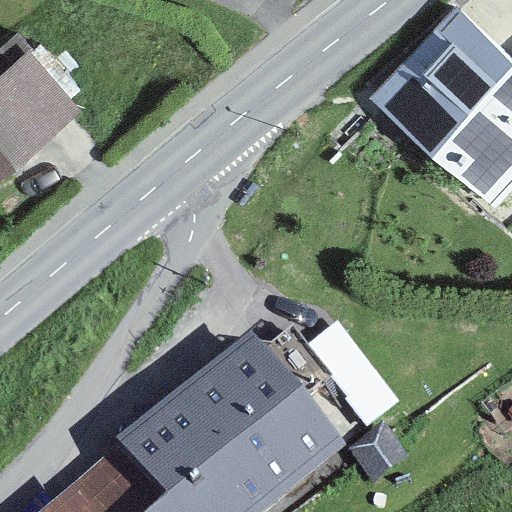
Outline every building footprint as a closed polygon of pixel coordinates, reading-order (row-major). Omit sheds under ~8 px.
[(511,48),(458,0),(454,0),(370,92),(490,201),(511,176),(511,48)] [(0,180),(83,113),(31,49),(0,73),(0,180)] [(368,422),(400,403),(349,319),(318,338),(368,422)] [(144,511),(261,511),(345,444),(308,394),(333,375),(293,325),(268,346),(254,332),(123,437),(168,493),(144,511)] [(351,454),(374,484),(406,460),(383,429),(351,454)] [(123,437),(38,511),(144,511),(168,493),(123,437)]
